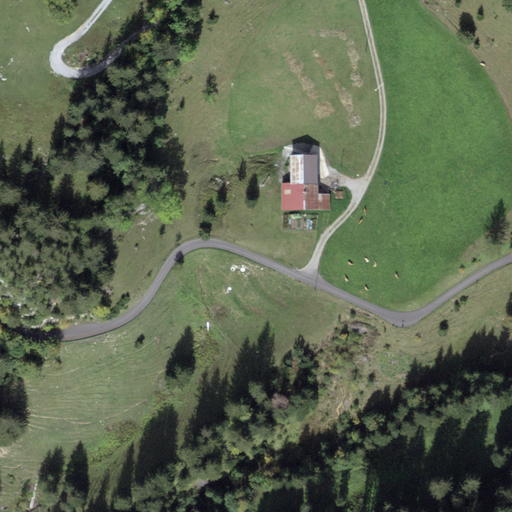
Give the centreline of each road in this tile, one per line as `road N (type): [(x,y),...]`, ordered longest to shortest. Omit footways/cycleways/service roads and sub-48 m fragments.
road 1 (unclassified): [(511,258),(399,318),(204,242),(181,250),(135,310),(110,324),(58,334),(0,319)]
road 2 (track): [(361,0),(382,91),(378,155),(307,279)]
road 3 (track): [(108,0),(57,52),(59,67),(77,75),(190,0)]
